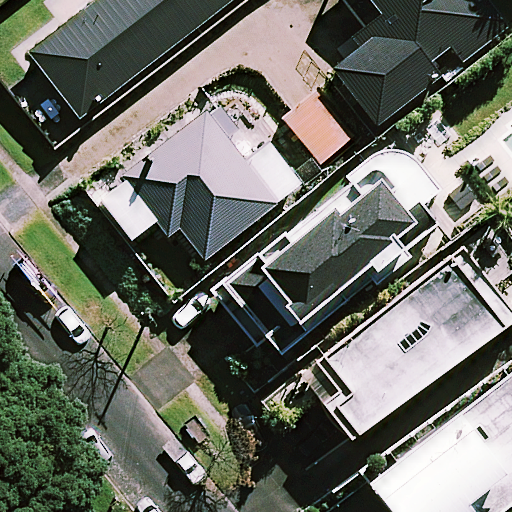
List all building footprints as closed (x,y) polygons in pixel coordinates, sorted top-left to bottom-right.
[(88,121),(245,0),(104,0),(36,53),(88,121)] [(376,0),(389,17),(405,5),(415,19),(343,74),(389,134),(456,82),(445,69),(462,56),(468,64),(511,30),(511,27),(490,0),(376,0)] [(326,90),(288,119),(325,166),(363,137),(326,90)] [(250,162),(212,113),(130,176),(177,238),(188,229),(213,261),(311,185),(277,141),(250,162)] [(290,235),(217,291),(261,348),(272,339),(285,356),(312,335),(303,323),(377,267),(381,272),(410,249),(402,238),(419,225),(385,182),(342,215),(339,210),(296,242),(290,235)] [(511,329),(511,304),(468,249),(322,363),(346,393),(329,406),(357,442),(511,329)] [(511,511),(511,378),(374,485),(394,511),(511,511)]
